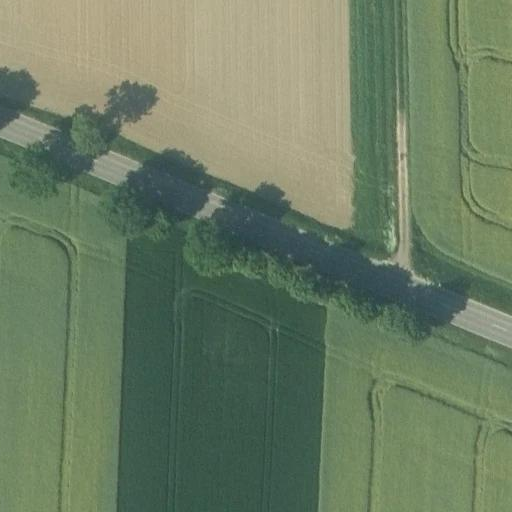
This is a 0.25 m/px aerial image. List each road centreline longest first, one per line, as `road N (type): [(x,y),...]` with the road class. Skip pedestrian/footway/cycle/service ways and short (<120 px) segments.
road 1 (tertiary): [(0,130),(511,339)]
road 2 (track): [(408,297),(418,263),(407,0)]
